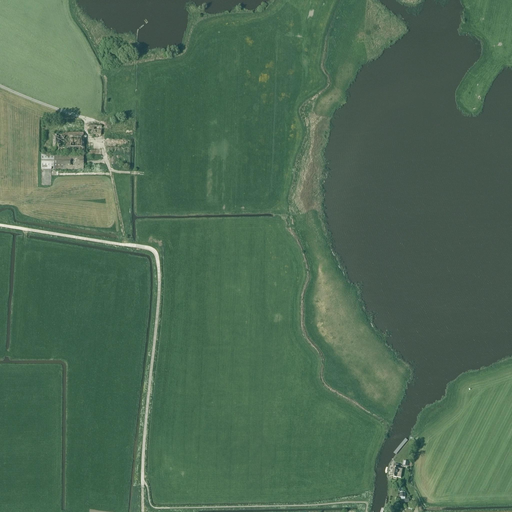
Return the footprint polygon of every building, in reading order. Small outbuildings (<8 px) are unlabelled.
[(131,125),(133,125),(133,121),(132,120),(132,119),(127,119),(127,126),(110,125),(110,134),(132,135),(133,126),(131,126),(131,125)] [(92,134),(100,135),(101,127),(93,126),(92,134)] [(52,134),(52,153),(84,153),(84,139),(83,139),(83,133),(63,133),(63,135),(58,135),(58,134),(52,134)] [(41,153),(41,170),(83,170),(83,154),(41,153)] [(396,477),(401,478),(402,469),(398,469),(398,468),(398,465),(394,464),(393,467),(391,477),(396,477)]
